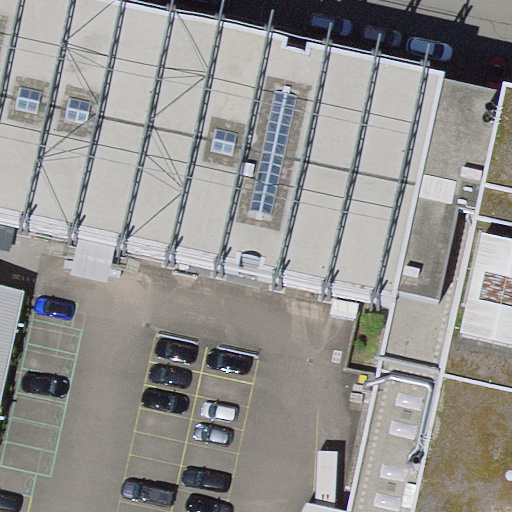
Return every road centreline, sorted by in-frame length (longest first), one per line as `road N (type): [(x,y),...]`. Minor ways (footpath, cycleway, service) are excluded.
road 1 (unknown): [(305,511),(325,404),(309,367),(211,338),(154,336),(133,342),(118,368),(85,511)]
road 2 (residential): [(511,31),(367,0)]
